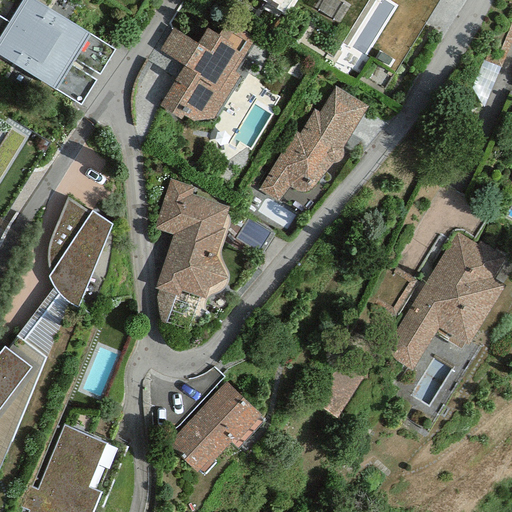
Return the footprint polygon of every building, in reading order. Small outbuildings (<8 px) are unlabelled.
[(117,45),(45,0),(19,0),(0,31),(0,48),(82,100),(117,45)] [(440,0),(245,0),(390,85),(440,0)] [(227,23),(219,36),(207,29),(198,44),(172,29),(160,50),(186,65),(162,107),(181,118),(184,115),(193,120),(213,119),(240,76),(233,73),(254,40),(227,23)] [(314,110),(299,134),(295,131),(259,190),(277,201),(288,186),(297,190),(301,191),(305,191),(311,189),(331,162),(335,163),(337,162),(341,160),(342,158),(343,155),(343,152),(342,148),(366,107),(335,87),(318,112),(314,110)] [(193,189),(172,182),(155,229),(171,234),(152,288),(160,291),(157,298),(162,321),(165,322),(175,295),(179,296),(182,289),(205,298),(210,285),(226,279),(218,255),(227,229),(225,228),(232,207),(191,194),(193,189)] [(77,307),(110,224),(68,199),(52,239),(48,252),(49,263),(49,274),(54,286),(58,295),(66,301),(77,307)] [(511,296),(511,262),(467,238),(402,358),(431,372),(452,337),(483,353),(511,296)] [(2,348),(0,350),(0,409),(31,369),(2,348)] [(324,397),(339,406),(349,387),(334,379),(324,397)] [(279,431),(242,392),(179,450),(217,490),(279,431)] [(112,511),(133,456),(80,437),(53,511),(112,511)]
